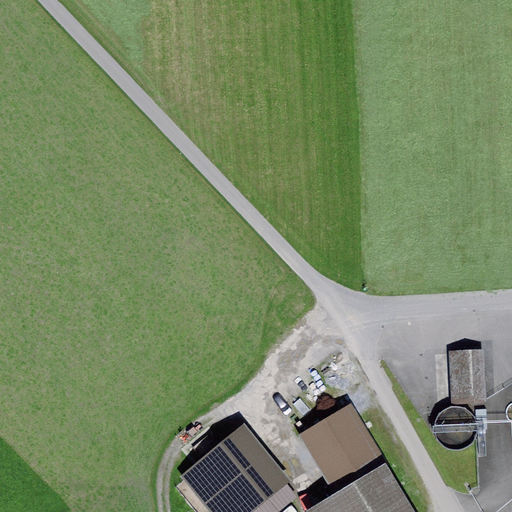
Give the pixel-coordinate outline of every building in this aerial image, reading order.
[(485,400),(484,350),(450,351),(452,401),(485,400)] [(385,458),(352,402),(300,433),(334,489),(385,458)] [(291,476),(245,422),(182,474),(214,511),(248,511),(283,484),(291,476)] [(417,511),(385,458),(334,489),(305,506),(308,511),(417,511)] [(283,484),(248,511),(278,511),(296,499),(283,484)]
